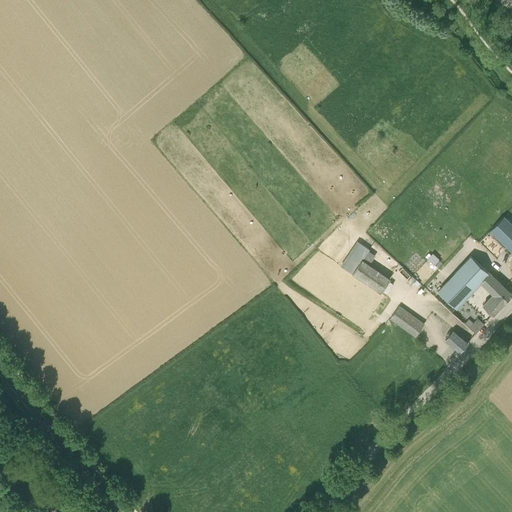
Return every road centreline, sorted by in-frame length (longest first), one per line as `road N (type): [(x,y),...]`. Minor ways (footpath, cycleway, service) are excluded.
road 1 (unclassified): [(324,511),(511,306)]
road 2 (tertiary): [(113,511),(0,374)]
